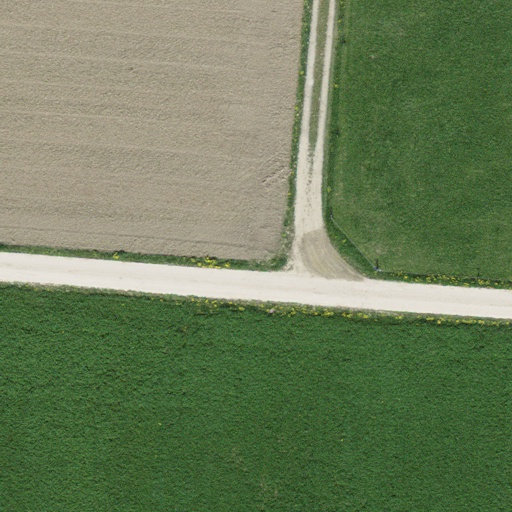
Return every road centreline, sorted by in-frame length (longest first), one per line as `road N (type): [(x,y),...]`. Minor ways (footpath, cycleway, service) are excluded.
road 1 (track): [(314,283),(0,261)]
road 2 (track): [(333,0),(314,283)]
road 3 (track): [(511,297),(314,283)]
